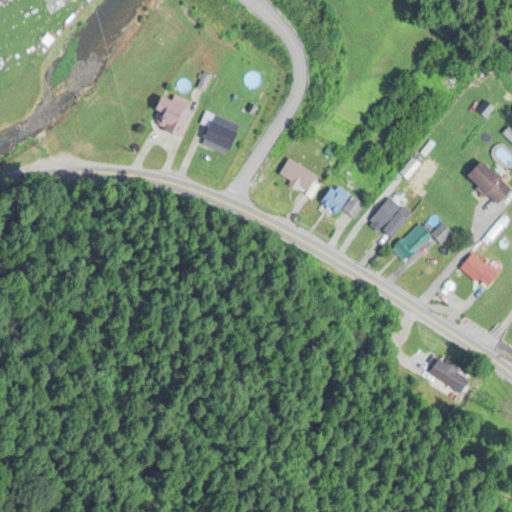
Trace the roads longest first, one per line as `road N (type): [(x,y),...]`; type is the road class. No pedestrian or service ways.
road 1 (secondary): [(511,378),(351,272),(183,188),(110,176),(0,181)]
road 2 (residential): [(229,208),(298,98),(302,72),(298,48),(249,0)]
